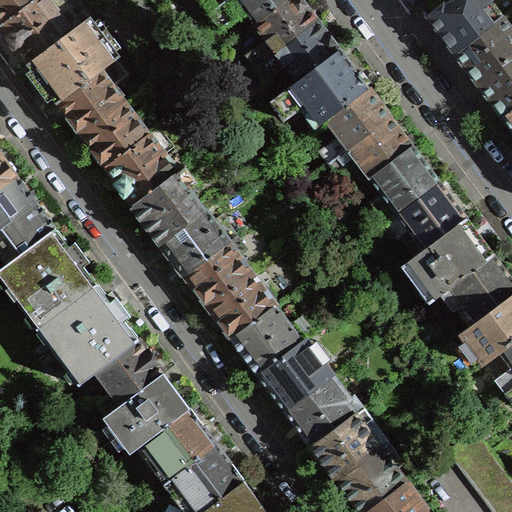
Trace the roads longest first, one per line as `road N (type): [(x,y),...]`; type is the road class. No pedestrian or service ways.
road 1 (residential): [(320,511),(0,79)]
road 2 (residential): [(511,200),(369,9)]
